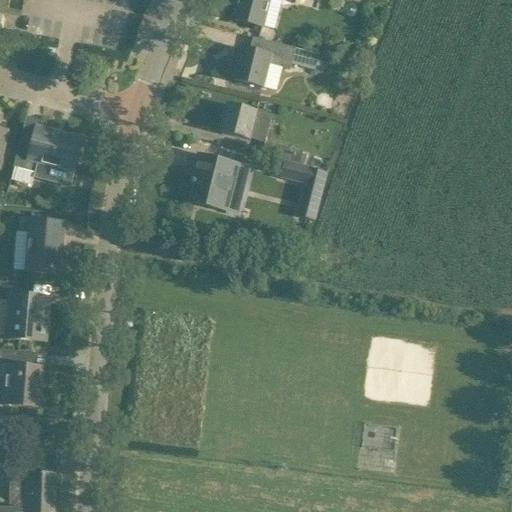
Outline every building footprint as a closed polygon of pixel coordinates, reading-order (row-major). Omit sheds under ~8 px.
[(238,0),(234,21),(253,26),(263,28),(263,27),(269,0),(238,0)] [(234,81),(253,86),(262,89),(269,66),(269,64),(290,70),(291,66),(315,72),(319,56),(296,50),(273,43),(253,38),(250,52),(242,50),(234,81)] [(250,139),(266,143),(266,141),(272,117),(257,113),(228,106),(221,133),(250,140),(250,139)] [(20,143),(14,168),(15,168),(35,173),(34,179),(70,188),(74,172),(82,140),(62,135),(61,137),(41,132),(41,130),(37,129),(33,146),(20,143)] [(263,155),(288,162),(299,164),(300,165),(303,155),(304,151),(292,148),(266,141),(266,143),(263,155)] [(303,155),(300,165),(318,169),(321,159),(303,155)] [(229,212),(240,167),(199,156),(191,184),(195,185),(191,203),(229,212)] [(284,162),(280,179),(304,185),(300,201),(319,206),(328,174),(325,174),(310,170),(310,168),(284,162)] [(189,230),(191,217),(184,216),(181,228),(189,230)] [(63,225),(43,223),(31,223),(28,272),(39,273),(59,275),(63,225)] [(49,299),(29,297),(30,286),(0,284),(0,303),(5,304),(2,340),(26,341),(46,343),(46,342),(44,342),(48,300),(49,300),(49,299)] [(0,351),(0,365),(7,366),(5,407),(21,407),(41,409),(44,369),(17,367),(18,353),(0,351)] [(362,444),(393,446),(394,426),(363,425),(362,444)] [(59,511),(60,475),(40,474),(10,474),(9,506),(14,506),(15,509),(0,508),(0,511),(59,511)]
